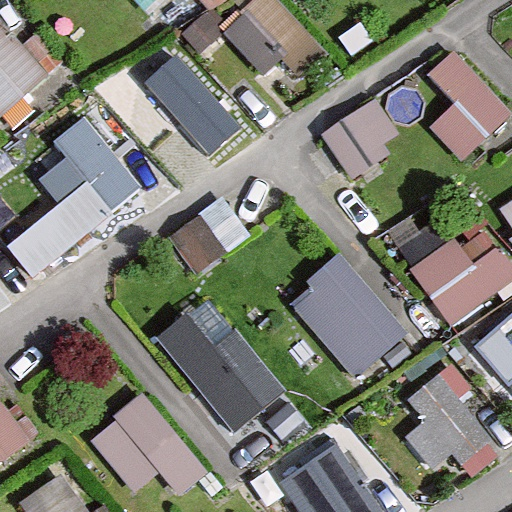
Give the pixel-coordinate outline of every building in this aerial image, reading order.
[(157,0),(165,8),(174,0),(157,0)] [(271,0),(249,0),(215,33),(268,90),(315,46),(271,0)] [(0,117),(45,79),(0,25),(0,117)] [(508,111),(447,52),(421,79),(448,105),(424,131),(458,164),(508,111)] [(177,56),(145,85),(209,157),(242,128),(177,56)] [(375,104),(321,141),(353,187),(392,159),(383,146),(398,136),(375,104)] [(142,189),(84,118),(53,143),(86,182),(112,214),(142,189)] [(34,278),(112,214),(86,182),(8,246),(34,278)] [(414,254),(456,230),(437,197),(395,221),(414,254)] [(511,200),(496,211),(511,234),(511,200)] [(199,220),(167,246),(194,280),(226,254),(199,220)] [(448,241),(405,272),(446,328),(511,280),(511,272),(490,243),(464,263),(448,241)] [(332,258),(283,299),(349,379),(399,338),(332,258)] [(511,410),(511,309),(460,354),(510,412),(511,410)] [(188,314),(159,337),(233,431),(285,391),(236,328),(214,346),(188,314)] [(410,427),(440,473),(500,434),(451,360),(413,385),(432,413),(410,427)] [(139,401),(87,440),(141,511),(151,511),(197,478),(139,401)] [(0,410),(0,458),(23,442),(0,410)] [(383,511),(332,440),(278,479),(301,511),(383,511)] [(80,511),(57,476),(17,503),(22,511),(80,511)]
